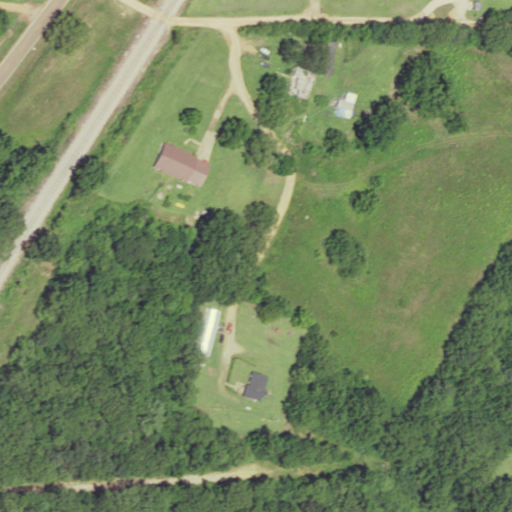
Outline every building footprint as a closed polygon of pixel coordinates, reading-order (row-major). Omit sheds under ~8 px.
[(318,74),(327,75),(331,32),(322,31),(318,74)] [(285,94),(303,98),(311,70),(292,66),(285,94)] [(198,185),(207,159),(159,143),(150,168),(198,185)] [(205,356),(215,309),(204,307),(194,353),(205,356)] [(242,398),(260,399),(262,373),(243,372),(242,398)]
